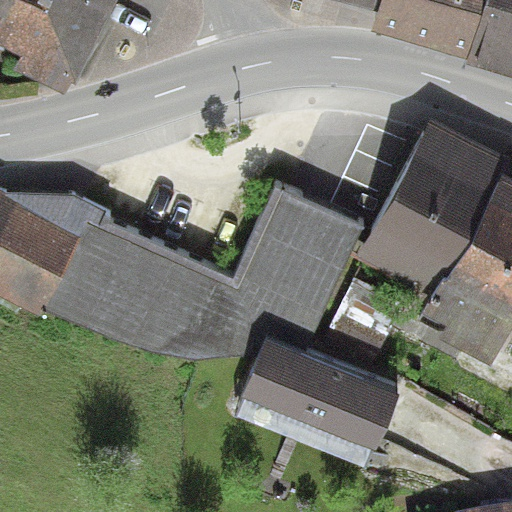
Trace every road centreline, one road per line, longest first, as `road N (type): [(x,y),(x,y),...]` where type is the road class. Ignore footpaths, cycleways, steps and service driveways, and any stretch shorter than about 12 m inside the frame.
road 1 (secondary): [(263,62),(0,134)]
road 2 (secondary): [(511,103),(369,59),(263,62)]
